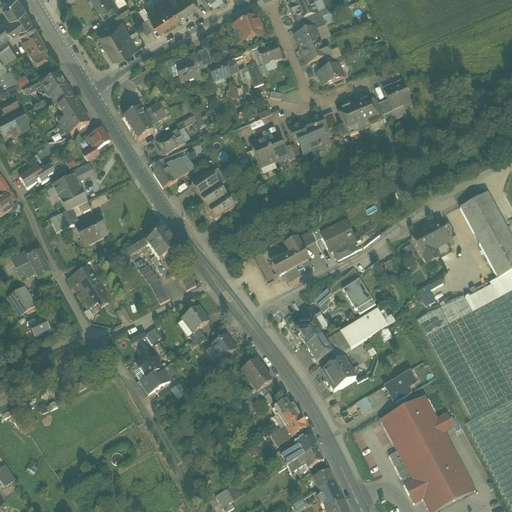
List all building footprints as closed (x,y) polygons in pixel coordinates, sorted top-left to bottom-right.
[(0,0),(0,2),(1,4),(9,16),(24,8),(19,0),(0,0)] [(91,0),(99,11),(107,6),(114,1),(113,0),(91,0)] [(159,32),(178,19),(166,0),(163,0),(146,11),(149,16),(157,27),(159,32)] [(166,0),(178,19),(185,15),(186,15),(191,12),(191,11),(198,6),(193,0),(166,0)] [(223,2),(221,0),(214,0),(210,3),(213,8),(223,2)] [(295,16),(298,23),(303,21),(316,15),(309,0),(295,0),(289,3),(292,10),(290,10),(293,17),(295,16)] [(320,0),(309,0),(316,15),(320,13),(325,11),(320,0)] [(114,1),(107,6),(112,12),(118,8),(114,1)] [(112,13),(116,18),(129,9),(125,3),(118,8),(112,12),(112,13)] [(0,18),(2,21),(9,16),(1,4),(0,4),(0,18)] [(112,13),(112,12),(107,6),(99,11),(103,19),(112,13)] [(144,19),(149,16),(146,11),(143,7),(138,11),(144,19)] [(31,21),(24,8),(9,16),(2,21),(11,34),(19,28),(31,21)] [(325,11),(320,13),(322,19),(332,16),(325,11)] [(303,21),(305,26),(322,19),(320,13),(316,15),(303,21)] [(144,19),(144,20),(151,31),(157,27),(149,16),(144,19)] [(332,16),(322,19),(326,28),(335,24),(332,16)] [(0,42),(11,34),(2,21),(0,18),(0,42)] [(232,34),(237,46),(242,45),(253,40),(264,37),(261,29),(261,27),(260,26),(257,19),(232,28),(232,29),(233,29),(234,32),(232,34)] [(326,28),(322,19),(305,26),(308,32),(313,29),(315,32),(326,28)] [(146,34),(151,31),(144,20),(139,24),(146,34)] [(99,38),(112,59),(134,45),(121,24),(99,38)] [(20,37),(29,54),(41,47),(44,45),(35,28),(20,37)] [(326,28),(315,32),(319,44),(330,39),(326,28)] [(295,37),(301,51),(319,44),(315,32),(313,29),(308,32),(295,37)] [(242,45),(246,55),(257,50),(253,40),(242,45)] [(322,50),(319,44),(301,51),(302,55),(302,56),(303,60),(304,60),(307,66),(322,60),(328,57),(329,54),(327,50),(324,49),(322,50)] [(0,52),(0,59),(3,64),(15,55),(9,46),(0,52)] [(276,46),(257,53),(262,67),(262,68),(274,64),(281,61),(276,46)] [(45,54),(41,47),(29,54),(33,61),(34,61),(45,54)] [(322,60),(324,65),(329,63),(340,59),(341,58),(337,50),(329,54),(328,57),(322,60)] [(197,57),(202,69),(212,66),(206,51),(196,55),(197,57)] [(257,69),(262,67),(257,53),(252,55),(256,67),(257,69)] [(45,54),(34,61),(36,66),(48,59),(45,54)] [(15,55),(3,64),(5,67),(18,59),(15,55)] [(256,67),(252,55),(208,72),(212,84),(214,84),(224,80),(237,75),(234,70),(238,68),(237,65),(243,63),(246,71),(256,67)] [(178,64),(180,70),(192,66),(193,72),(202,69),(197,57),(179,64),(178,64)] [(0,86),(2,92),(15,84),(5,67),(3,64),(0,59),(0,86)] [(172,80),(177,78),(175,72),(180,70),(178,64),(179,64),(177,59),(167,62),(172,80)] [(329,63),(331,69),(338,66),(343,65),(340,59),(329,63)] [(262,67),(257,69),(260,76),(277,70),(274,64),(262,68),(262,67)] [(196,80),(193,72),(192,66),(180,70),(175,72),(177,78),(180,85),(196,80)] [(317,75),(322,88),(344,79),(338,66),(331,69),(326,71),(317,75)] [(263,88),(256,67),(246,71),(248,74),(251,82),(254,91),(261,88),(263,88)] [(147,71),(141,75),(146,83),(152,78),(147,71)] [(245,75),(248,74),(246,71),(240,73),(239,73),(239,74),(241,81),(247,79),(245,75)] [(251,82),(248,74),(245,75),(247,79),(241,81),(244,91),(251,89),(249,83),(251,82)] [(137,88),(146,83),(141,75),(131,82),(136,89),(137,88)] [(48,77),(37,83),(36,84),(38,88),(38,89),(35,90),(32,85),(27,88),(26,89),(30,95),(41,89),(49,84),(47,81),(48,77)] [(25,78),(15,83),(20,91),(29,86),(25,78)] [(48,101),(50,100),(66,90),(58,78),(49,84),(41,89),(48,101)] [(149,88),(146,83),(137,88),(141,93),(149,88)] [(387,102),(392,113),(393,113),(393,112),(400,109),(400,110),(403,109),(410,105),(401,84),(383,92),(387,102)] [(14,87),(5,91),(8,98),(17,93),(14,87)] [(74,101),(66,90),(50,100),(58,111),(74,101)] [(227,98),(238,101),(236,91),(230,90),(230,94),(227,94),(227,98)] [(348,137),(348,138),(349,137),(349,136),(357,133),(357,134),(368,129),(370,128),(370,127),(378,124),(378,125),(380,124),(379,124),(374,112),(369,99),(368,99),(368,100),(355,105),(351,107),(351,106),(350,107),(351,107),(338,113),(338,112),(337,112),(343,126),(348,137)] [(81,113),(74,101),(58,111),(61,117),(55,121),(59,127),(81,113)] [(0,125),(0,134),(4,142),(27,130),(22,119),(22,117),(20,116),(13,102),(0,109),(6,120),(2,122),(3,124),(0,125)] [(163,102),(158,105),(162,112),(168,110),(163,102)] [(378,106),(383,117),(392,113),(387,102),(378,106)] [(118,112),(123,120),(138,111),(134,103),(124,108),(118,112)] [(142,116),(146,122),(162,112),(158,105),(142,116)] [(393,113),(392,113),(394,118),(396,122),(406,118),(403,109),(400,110),(400,109),(393,112),(393,113)] [(374,112),(379,124),(384,122),(379,110),(374,112)] [(123,120),(130,132),(146,122),(142,116),(138,111),(123,120)] [(258,116),(261,121),(272,117),(269,111),(258,116)] [(166,119),(162,112),(146,122),(150,129),(166,119)] [(254,112),(246,116),(248,122),(257,119),(254,112)] [(89,125),(81,113),(59,127),(67,139),(89,125)] [(392,113),(383,117),(385,122),(394,118),(392,113)] [(200,114),(193,117),(200,130),(206,126),(205,123),(207,121),(204,116),(202,117),(200,114)] [(320,120),(326,133),(337,128),(332,115),(320,120)] [(300,144),(305,156),(312,153),(321,149),(325,147),(320,136),(322,136),(326,134),(326,133),(320,120),(320,119),(310,123),(312,128),(303,132),(301,127),(289,132),(294,145),(295,147),(300,144)] [(150,129),(146,122),(130,132),(137,144),(153,134),(150,129)] [(177,127),(180,132),(183,131),(189,127),(186,122),(177,127)] [(378,124),(370,127),(370,128),(368,129),(371,134),(382,129),(380,124),(378,125),(378,124)] [(337,128),(342,139),(348,137),(343,126),(337,128)] [(92,151),(94,153),(109,144),(102,131),(86,141),(92,151)] [(180,132),(177,134),(180,139),(185,137),(188,142),(189,141),(183,131),(180,132)] [(184,145),(180,139),(177,134),(176,133),(171,136),(157,145),(164,157),(178,148),(184,145)] [(349,137),(348,138),(350,142),(359,138),(357,134),(357,133),(349,136),(349,137)] [(270,140),(264,142),(274,165),(287,159),(284,150),(279,139),(272,142),(270,140)] [(260,170),(274,165),(264,142),(258,145),(259,148),(251,151),(252,153),(256,162),(260,170)] [(303,157),(305,156),(300,144),(295,147),(297,152),(300,151),(303,157)] [(198,147),(192,150),(195,156),(201,154),(198,147)] [(295,147),(290,149),(294,159),(299,156),(297,152),(295,147)] [(287,159),(289,164),(295,161),(294,159),(290,149),(289,148),(284,150),(287,159)] [(321,149),(312,153),(314,159),(324,155),(321,149)] [(86,162),(87,163),(97,158),(94,153),(92,151),(83,157),(86,162)] [(250,165),(256,162),(252,153),(246,155),(250,165)] [(186,156),(180,160),(189,174),(195,170),(186,156)] [(36,168),(42,165),(37,157),(31,160),(36,168)] [(76,168),(70,158),(63,161),(69,172),(76,168)] [(170,163),(170,164),(180,179),(180,180),(189,174),(180,160),(171,164),(170,163)] [(247,161),(239,164),(241,170),(249,167),(247,161)] [(154,174),(164,167),(162,162),(151,166),(154,174)] [(251,166),(256,178),(262,175),(260,170),(256,162),(250,165),(251,166)] [(153,175),(163,190),(180,179),(170,164),(164,167),(154,174),(153,175)] [(276,171),(274,165),(260,170),(262,175),(263,176),(276,171)] [(72,174),(73,177),(74,177),(78,185),(94,177),(89,166),(72,174)] [(49,168),(46,170),(39,174),(37,170),(36,169),(19,180),(27,191),(40,183),(42,186),(48,182),(46,178),(53,174),(49,168)] [(218,171),(211,176),(219,188),(226,183),(218,171)] [(195,195),(199,201),(219,188),(211,176),(189,190),(194,196),(195,195)] [(81,192),(78,185),(74,177),(73,177),(52,188),(53,190),(60,203),(81,192)] [(227,200),(219,188),(199,201),(198,202),(202,207),(203,206),(208,213),(227,200)] [(3,197),(9,205),(16,201),(8,190),(1,194),(3,197)] [(53,206),(60,203),(53,190),(46,193),(53,206)] [(73,211),(80,208),(87,204),(81,192),(60,203),(66,214),(66,215),(70,213),(73,211)] [(459,210),(498,281),(511,273),(511,241),(487,195),(459,210)] [(0,199),(0,219),(12,211),(9,206),(9,205),(3,197),(0,199)] [(234,211),(227,200),(208,213),(215,224),(222,220),(234,212),(234,211)] [(90,211),(87,204),(80,208),(83,214),(90,211)] [(222,220),(226,226),(239,219),(234,212),(222,220)] [(66,214),(62,216),(68,230),(75,227),(74,223),(77,222),(75,217),(72,219),(70,213),(66,215),(66,214)] [(56,235),(68,230),(62,216),(50,221),(56,235)] [(75,230),(85,249),(108,237),(98,217),(78,227),(75,230)] [(411,239),(426,267),(437,261),(430,249),(447,239),(442,228),(439,223),(411,239)] [(342,226),(351,245),(355,243),(345,224),(342,226)] [(447,239),(449,242),(455,238),(448,225),(442,228),(447,239)] [(330,251),(331,255),(351,245),(342,226),(321,237),(319,237),(322,243),(327,252),(330,251)] [(310,234),(316,244),(317,246),(322,243),(319,237),(321,237),(318,232),(318,230),(310,234)] [(150,253),(159,264),(176,250),(163,232),(162,233),(145,245),(148,249),(150,253)] [(301,252),(316,244),(310,234),(295,242),(301,252)] [(434,250),(449,242),(447,239),(430,249),(437,261),(440,260),(434,250)] [(278,281),(283,278),(288,275),(308,264),(301,252),(295,242),(284,248),(286,252),(277,257),(280,263),(272,268),(271,268),(278,281)] [(126,253),(130,260),(148,249),(145,245),(144,243),(126,253)] [(333,255),(338,263),(360,252),(355,243),(333,255)] [(415,255),(410,246),(402,251),(407,259),(415,255)] [(150,253),(148,249),(130,260),(132,263),(150,253)] [(95,258),(98,263),(111,256),(108,251),(95,258)] [(26,278),(33,274),(26,261),(28,260),(26,254),(11,261),(17,272),(19,271),(21,275),(24,274),(26,278)] [(39,254),(28,260),(26,261),(33,274),(37,282),(51,275),(39,254)] [(272,268),(280,263),(277,257),(269,262),(272,268)] [(396,272),(391,262),(384,265),(390,275),(396,272)] [(313,273),(308,264),(288,275),(283,278),(288,287),(313,273)] [(103,274),(98,265),(93,267),(98,276),(103,274)] [(142,278),(151,273),(149,268),(139,273),(142,278)] [(77,297),(87,312),(88,312),(98,305),(101,309),(102,310),(108,306),(108,305),(105,300),(107,299),(87,270),(67,281),(77,297)] [(152,273),(151,273),(142,278),(145,283),(146,283),(155,278),(152,273)] [(178,279),(181,284),(191,279),(188,273),(178,279)] [(511,273),(498,281),(490,285),(491,287),(494,293),(474,303),(478,311),(511,292),(511,273)] [(148,288),(149,287),(158,283),(155,278),(146,283),(148,288)] [(193,284),(191,279),(181,284),(183,289),(193,284)] [(440,280),(416,293),(423,306),(425,309),(436,303),(430,293),(443,286),(440,280)] [(354,313),(356,312),(372,302),(359,281),(342,292),(354,313)] [(159,282),(158,283),(149,287),(152,292),(162,287),(159,282)] [(196,289),(193,284),(183,289),(186,294),(196,289)] [(164,292),(162,287),(152,292),(154,297),(164,292)] [(494,293),(491,287),(466,301),(473,314),(478,311),(474,303),(494,293)] [(6,301),(18,319),(37,307),(25,288),(6,301)] [(167,297),(164,292),(154,297),(157,302),(167,297)] [(313,304),(318,310),(332,298),(327,292),(313,304)] [(511,511),(511,292),(478,311),(473,314),(511,388),(511,401),(470,424),(466,426),(511,511)] [(386,293),(377,299),(380,304),(389,298),(386,293)] [(446,299),(449,304),(459,298),(456,293),(446,299)] [(170,302),(167,297),(157,302),(160,307),(170,302)] [(416,322),(470,424),(511,401),(511,388),(473,314),(466,301),(463,297),(445,306),(442,308),(416,322)] [(375,307),(372,302),(356,312),(359,317),(375,307)] [(182,322),(183,323),(191,334),(192,336),(193,337),(198,332),(209,325),(198,310),(182,322)] [(93,319),(88,312),(87,312),(83,315),(87,323),(93,319)] [(382,321),(382,322),(387,319),(383,312),(378,315),(382,321)] [(372,316),(377,324),(382,321),(378,315),(377,313),(372,316)] [(375,336),(381,332),(377,324),(372,316),(341,335),(351,350),(375,336)] [(382,322),(386,329),(395,323),(391,317),(387,319),(382,322)] [(302,344),(305,350),(321,340),(317,334),(326,329),(321,321),(315,320),(311,322),(310,320),(299,326),(301,328),(295,332),(299,339),(297,340),(300,345),(302,344)] [(382,322),(382,321),(377,324),(381,332),(386,329),(382,322)] [(44,322),(28,329),(34,341),(50,333),(44,322)] [(187,337),(191,334),(183,323),(179,326),(187,337)] [(393,339),(386,329),(381,332),(375,336),(381,347),(393,339)] [(131,347),(146,339),(145,338),(142,331),(127,340),(131,347)] [(150,335),(156,344),(161,341),(154,331),(150,335)] [(188,339),(192,345),(202,338),(198,332),(193,337),(192,336),(188,339)] [(146,339),(151,348),(156,344),(149,335),(145,338),(146,339)] [(333,361),(351,350),(341,335),(329,342),(332,346),(326,349),(332,358),(333,361)] [(206,343),(202,338),(192,345),(188,348),(192,353),(206,343)] [(210,349),(221,364),(236,353),(226,338),(210,349)] [(322,342),(326,349),(332,346),(329,342),(327,339),(322,342)] [(305,350),(316,367),(332,358),(326,349),(322,342),(321,340),(305,350)] [(369,345),(364,348),(371,359),(376,356),(369,345)] [(228,361),(231,366),(240,359),(237,355),(228,361)] [(136,366),(141,374),(146,382),(161,372),(162,372),(152,356),(136,366)] [(322,375),(328,385),(349,372),(343,362),(322,375)] [(240,375),(256,397),(264,391),(272,385),(256,364),(240,375)] [(162,372),(161,372),(169,385),(175,381),(167,369),(162,372)] [(148,397),(169,385),(161,372),(146,382),(140,386),(148,397)] [(349,372),(328,385),(334,395),(355,382),(349,372)] [(140,386),(146,382),(141,374),(135,378),(140,386)] [(384,388),(391,399),(406,389),(415,384),(408,374),(384,388)] [(73,386),(78,395),(87,389),(82,381),(73,386)] [(51,385),(66,410),(70,407),(55,382),(51,385)] [(192,382),(188,385),(193,392),(197,389),(192,382)] [(187,396),(193,392),(188,385),(187,383),(182,387),(187,396)] [(179,402),(187,396),(182,387),(173,393),(179,402)] [(395,405),(410,396),(406,389),(391,399),(395,405)] [(51,399),(47,390),(40,394),(44,402),(51,399)] [(242,416),(258,405),(269,398),(264,391),(256,397),(248,403),(238,410),(242,416)] [(179,402),(173,393),(169,395),(175,404),(179,402)] [(158,401),(165,411),(175,404),(169,395),(168,394),(158,401)] [(273,404),(269,398),(258,405),(262,411),(273,404)] [(424,399),(380,423),(385,432),(426,508),(427,508),(428,510),(435,507),(433,505),(470,485),(443,436),(441,432),(452,427),(446,417),(436,423),(424,399)] [(366,411),(361,403),(356,406),(361,414),(366,411)] [(283,428),(284,430),(300,420),(295,413),(291,415),(288,411),(284,404),(273,411),(277,418),(278,420),(283,429),(283,428)] [(46,408),(45,405),(38,407),(42,416),(48,413),(46,408)] [(270,423),(277,435),(278,434),(284,430),(283,428),(283,429),(278,420),(277,418),(270,423)] [(306,430),(300,420),(284,430),(291,440),(306,430)] [(453,430),(452,427),(441,432),(443,436),(453,430)] [(285,444),(291,440),(284,430),(278,434),(285,444)] [(428,511),(426,508),(385,432),(376,437),(416,511),(428,511)] [(276,450),(285,444),(278,434),(277,435),(270,440),(276,450)] [(297,450),(299,453),(302,460),(318,452),(312,440),(296,448),(297,450)] [(256,448),(248,454),(252,460),(260,455),(256,448)] [(291,458),(299,453),(297,450),(289,454),(291,458)] [(323,464),(318,452),(302,460),(305,467),(307,472),(323,464)] [(287,469),(302,460),(299,453),(291,458),(289,454),(289,453),(282,457),(287,469)] [(287,469),(290,476),(305,467),(302,460),(287,469)] [(33,477),(39,466),(31,461),(24,472),(33,477)] [(0,470),(0,483),(3,488),(14,481),(5,467),(0,470)] [(317,492),(318,492),(333,485),(328,474),(312,481),(317,492)] [(81,478),(64,488),(69,496),(86,485),(81,478)] [(196,488),(201,495),(214,486),(209,479),(196,488)] [(324,505),(326,511),(342,504),(333,485),(318,492),(321,498),(324,505)] [(427,508),(426,508),(428,511),(441,511),(474,494),(470,485),(433,505),(435,507),(428,510),(427,508)] [(233,489),(226,493),(233,504),(240,499),(233,489)] [(222,510),(223,510),(232,504),(233,504),(226,493),(215,500),(222,510)] [(292,508),(294,511),(298,511),(305,508),(302,502),(292,508)]
